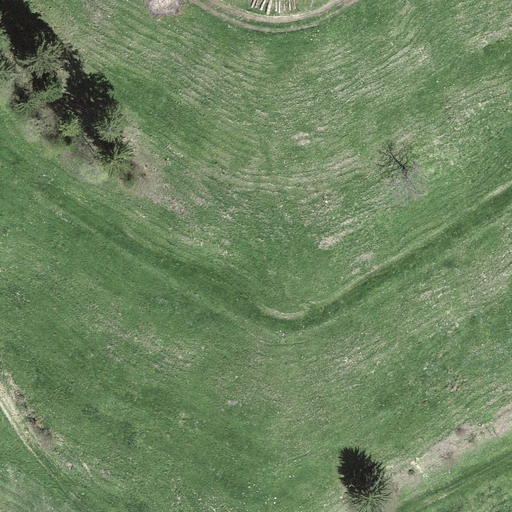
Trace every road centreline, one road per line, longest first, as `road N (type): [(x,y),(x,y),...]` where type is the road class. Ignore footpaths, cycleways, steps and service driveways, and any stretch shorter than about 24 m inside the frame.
road 1 (track): [(0,393),(39,454),(91,511)]
road 2 (track): [(205,0),(280,26),(345,0)]
